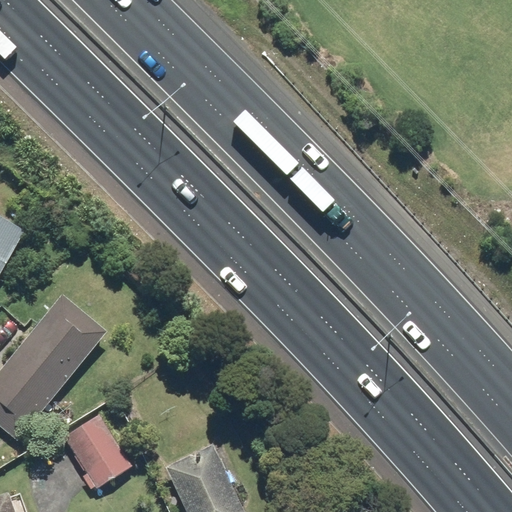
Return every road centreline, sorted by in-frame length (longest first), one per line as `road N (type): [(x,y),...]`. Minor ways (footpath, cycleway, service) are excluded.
road 1 (motorway): [(498,511),(201,192),(6,0)]
road 2 (motorway): [(106,0),(400,299),(511,425)]
